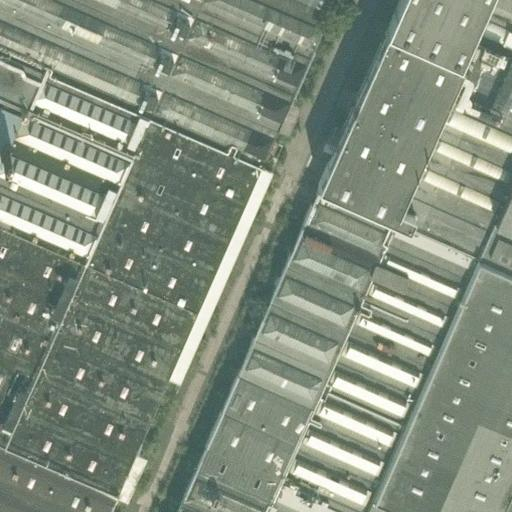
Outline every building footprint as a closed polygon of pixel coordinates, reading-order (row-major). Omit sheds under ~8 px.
[(0,0),(0,222),(87,260),(200,0),(0,0)] [(331,0),(200,0),(87,260),(197,308),(261,162),(266,150),(289,97),(331,0)] [(398,0),(386,29),(461,63),(489,0),(398,0)] [(393,217),(392,219),(511,271),(511,0),(489,0),(461,63),(393,217)] [(393,217),(461,63),(386,29),(332,151),(317,184),(393,217)] [(266,150),(276,155),(287,130),(299,101),(289,97),(266,150)] [(266,150),(261,162),(271,166),(276,155),(266,150)] [(252,212),(271,166),(261,162),(197,308),(168,374),(178,379),(252,212)] [(196,463),(174,511),(511,511),(511,271),(392,219),(317,186),(297,233),(212,426),(196,463)] [(107,511),(115,495),(135,450),(168,374),(197,308),(87,260),(0,222),(0,511),(107,511)] [(145,455),(135,450),(115,495),(126,499),(145,455)]
